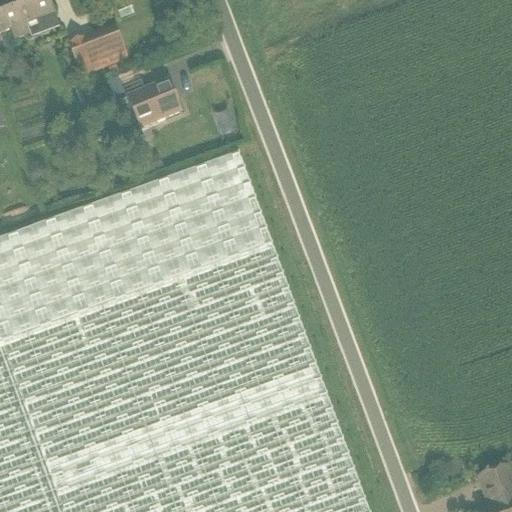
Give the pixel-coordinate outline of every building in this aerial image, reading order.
[(0,0),(0,36),(10,32),(14,42),(30,36),(31,40),(59,29),(47,0),(0,0)] [(130,5),(116,10),(120,22),(134,16),(130,5)] [(68,47),(80,81),(129,63),(115,28),(68,47)] [(119,81),(107,85),(113,101),(124,97),(119,81)] [(136,125),(139,132),(181,115),(168,84),(127,101),(127,103),(120,106),(129,128),(136,125)] [(147,151),(139,154),(144,167),(143,167),(148,180),(164,173),(158,159),(151,162),(147,151)] [(0,243),(0,511),(366,511),(238,157),(0,243)] [(483,511),(511,511),(511,484),(507,471),(479,482),(484,497),(487,496),(492,509),(483,511)]
